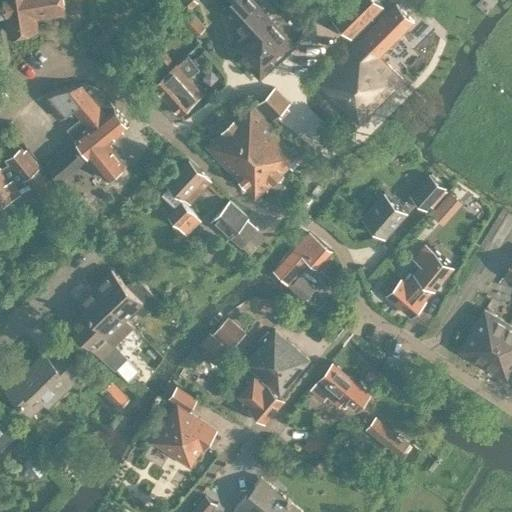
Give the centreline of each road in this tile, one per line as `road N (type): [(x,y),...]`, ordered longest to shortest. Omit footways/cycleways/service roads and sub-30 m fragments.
road 1 (residential): [(511,407),(363,310),(352,268),(330,238),(250,202),(115,83),(66,63),(44,70),(0,114)]
road 2 (track): [(510,220),(427,355)]
road 3 (residential): [(0,343),(101,247)]
